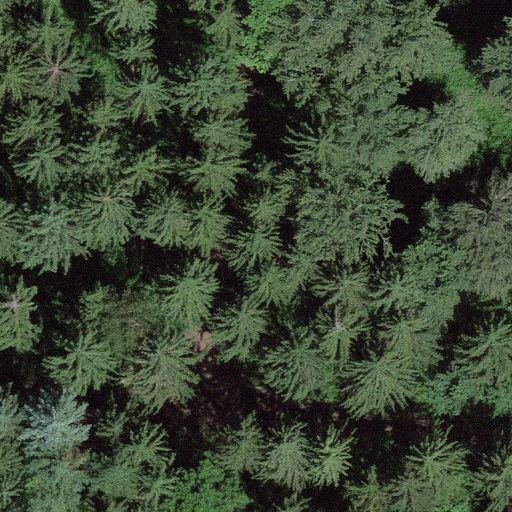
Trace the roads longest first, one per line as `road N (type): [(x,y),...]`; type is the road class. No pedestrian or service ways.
road 1 (track): [(327,0),(217,436)]
road 2 (track): [(217,436),(511,475)]
road 3 (track): [(217,436),(0,403)]
